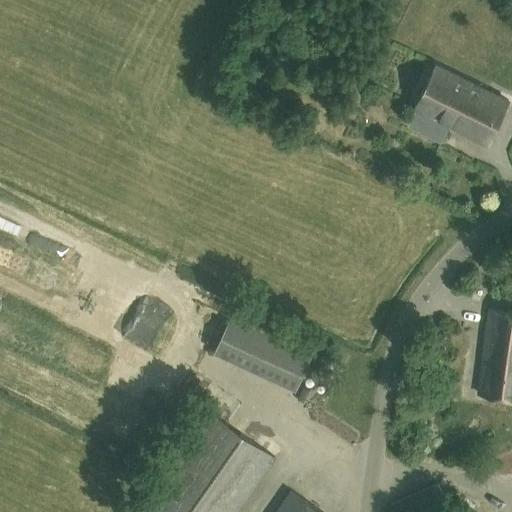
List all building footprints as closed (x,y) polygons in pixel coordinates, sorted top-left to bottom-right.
[(508,99),(435,63),(414,106),(487,141),(508,99)] [(296,388),(316,343),(234,305),(213,350),(296,388)] [(479,393),(511,396),(511,310),(490,308),(479,393)] [(301,396),(311,401),(319,384),(310,379),(301,396)] [(235,511),(275,456),(210,410),(137,511),(235,511)] [(438,482),(391,504),(394,511),(421,511),(446,501),(438,482)] [(324,511),(292,488),(274,511),(324,511)]
